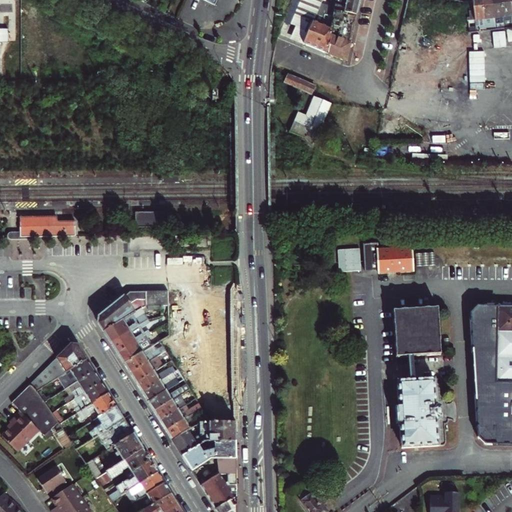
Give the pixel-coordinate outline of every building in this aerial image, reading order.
[(216,0),(185,0),(210,13),(216,0)] [(299,27),(293,40),(303,43),(322,0),(302,0),(292,24),(299,27)] [(326,54),(334,11),(324,8),(325,0),(322,0),(303,43),(326,54)] [(336,0),(334,11),(356,15),(359,0),(336,0)] [(474,21),(483,19),(480,0),(479,0),(472,1),(473,8),(474,21)] [(480,0),(483,19),(493,18),(490,0),(480,0)] [(500,0),(490,0),(493,18),(502,17),(500,0)] [(500,0),(502,17),(503,22),(511,21),(511,16),(509,0),(500,0)] [(465,17),(468,34),(476,33),(476,30),(474,21),(473,8),(470,9),(468,9),(469,16),(465,17)] [(356,15),(334,11),(326,54),(341,60),(346,58),(356,15)] [(312,93),(315,87),(288,76),(284,84),(297,89),(298,87),(312,93)] [(299,111),(298,114),(296,118),(303,121),(319,129),(331,101),(316,95),(307,114),(299,111)] [(136,226),(163,226),(163,212),(136,212),(136,226)] [(32,237),(74,236),(74,221),(57,221),(57,216),(26,217),(20,217),(20,232),(20,237),(26,237),(32,237)] [(7,237),(7,238),(8,238),(12,240),(32,240),(32,237),(20,237),(20,232),(12,232),(9,233),(8,234),(7,236),(7,237)] [(365,273),(377,272),(376,251),(376,245),(363,245),(365,273)] [(377,272),(377,277),(413,274),(411,248),(376,251),(377,272)] [(347,273),(361,272),(359,249),(337,251),(338,265),(339,273),(347,273)] [(335,254),(328,253),(327,263),(334,263),(335,254)] [(170,290),(162,290),(162,304),(166,304),(171,304),(170,290)] [(100,322),(106,331),(135,313),(149,304),(149,291),(131,291),(115,304),(102,314),(100,322)] [(155,304),(154,318),(166,315),(166,304),(162,304),(155,304)] [(434,312),(388,314),(390,363),(403,362),(404,386),(393,387),(395,413),(393,413),(396,454),(436,452),(435,434),(437,434),(434,379),(411,381),(410,360),(437,359),(434,312)] [(135,313),(106,331),(110,337),(113,342),(148,319),(150,319),(147,313),(138,318),(135,313)] [(117,348),(119,352),(148,334),(144,327),(152,322),(150,319),(148,319),(113,342),(117,348)] [(122,357),(126,363),(144,351),(162,341),(163,339),(162,336),(153,342),(148,334),(119,352),(122,357)] [(62,354),(57,359),(66,373),(89,359),(79,344),(73,343),(62,354)] [(129,368),(132,372),(159,355),(168,349),(164,345),(147,356),(144,351),(126,363),(129,368)] [(135,378),(138,382),(156,371),(164,365),(159,355),(132,372),(135,378)] [(60,377),(66,373),(57,359),(32,384),(37,388),(39,390),(45,386),(60,377)] [(89,359),(66,373),(60,377),(67,386),(71,384),(95,370),(92,365),(89,359)] [(141,387),(144,392),(162,380),(174,372),(171,367),(159,375),(156,371),(138,382),(141,387)] [(95,370),(71,384),(78,397),(102,382),(99,375),(95,370)] [(147,397),(150,402),(168,390),(180,382),(177,376),(164,384),(162,380),(144,392),(147,397)] [(72,400),(79,411),(109,392),(106,387),(102,382),(78,397),(72,400)] [(25,445),(37,434),(40,431),(47,435),(52,429),(60,421),(54,411),(46,399),(39,390),(37,388),(32,384),(20,396),(13,402),(22,411),(18,415),(12,421),(15,424),(10,430),(3,435),(18,452),(25,445)] [(168,390),(150,402),(153,406),(156,411),(181,395),(187,391),(183,386),(171,394),(168,390)] [(109,392),(79,411),(83,418),(98,409),(102,415),(117,405),(113,399),(109,392)] [(181,395),(156,411),(159,416),(162,420),(180,409),(187,404),(181,395)] [(92,430),(96,437),(125,419),(120,410),(117,405),(102,415),(97,418),(101,425),(92,430)] [(180,409),(162,420),(165,425),(167,429),(186,418),(198,411),(195,405),(182,413),(180,409)] [(209,418),(203,408),(198,411),(201,414),(204,421),(209,418)] [(65,420),(58,409),(54,411),(60,421),(61,422),(65,420)] [(173,440),(188,431),(202,422),(204,421),(201,414),(188,422),(186,418),(167,429),(170,434),(173,440)] [(125,419),(96,437),(78,448),(85,459),(87,462),(93,459),(104,452),(101,448),(91,454),(88,449),(104,440),(109,449),(116,444),(134,433),(130,425),(125,419)] [(188,431),(191,436),(208,425),(208,422),(202,422),(188,431)] [(208,425),(191,436),(198,448),(208,442),(237,441),(237,431),(237,422),(208,422),(208,425)] [(52,429),(47,435),(51,439),(56,435),(52,429)] [(179,448),(184,456),(198,448),(191,436),(188,431),(173,440),(179,448)] [(134,433),(116,444),(120,451),(116,453),(118,456),(121,454),(125,460),(144,448),(138,440),(134,433)] [(208,442),(214,459),(237,459),(237,451),(237,441),(208,442)] [(214,459),(208,442),(198,448),(184,456),(189,464),(193,471),(214,459)] [(103,473),(97,477),(102,485),(126,472),(124,469),(130,465),(134,471),(151,461),(147,454),(144,448),(125,460),(103,473)] [(103,473),(93,459),(87,462),(97,477),(103,473)] [(193,471),(202,485),(222,473),(231,474),(237,474),(237,467),(237,459),(214,459),(193,471)] [(121,494),(131,489),(158,472),(155,467),(151,461),(134,471),(137,477),(131,480),(130,478),(118,487),(119,488),(109,494),(112,500),(121,494)] [(72,485),(69,487),(61,475),(56,468),(38,481),(43,488),(48,494),(52,491),(54,494),(56,497),(52,499),(54,503),(74,489),(72,485)] [(158,472),(131,489),(138,500),(165,483),(162,478),(158,472)] [(210,497),(217,510),(232,501),(235,498),(237,497),(237,474),(231,474),(231,480),(227,483),(222,473),(202,485),(210,497)] [(165,483),(138,500),(144,510),(171,493),(168,488),(165,483)] [(74,489),(54,503),(55,504),(57,506),(51,510),(51,511),(62,511),(81,499),(77,493),(77,492),(76,490),(75,488),(74,489)] [(309,496),(304,488),(295,494),(300,502),(307,511),(320,511),(318,508),(324,504),(315,492),(309,496)] [(430,497),(429,511),(458,511),(459,493),(444,492),(444,497),(430,497)] [(144,510),(140,511),(183,511),(177,502),(171,493),(144,510)] [(0,511),(12,511),(18,506),(13,502),(12,503),(8,500),(4,495),(0,498),(0,511)] [(89,511),(87,508),(81,499),(62,511),(89,511)] [(237,511),(237,506),(235,506),(232,501),(217,510),(218,511),(237,511)]
